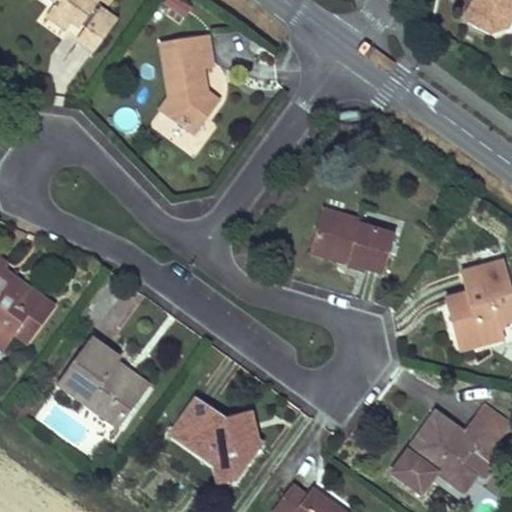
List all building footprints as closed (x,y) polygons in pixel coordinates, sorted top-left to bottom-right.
[(89,55),(114,20),(99,9),(95,14),(86,7),(100,0),(50,0),(54,3),(46,14),(63,26),(67,20),(82,30),(72,43),(89,55)] [(189,0),(163,0),(162,4),(185,16),(193,2),(189,0)] [(511,0),(483,0),(474,18),(477,25),(497,36),(511,28),(503,24),(511,7),(511,0)] [(511,7),(503,24),(511,28),(511,25),(511,7)] [(213,70),(211,36),(160,41),(167,94),(157,109),(191,135),(217,99),(205,92),(203,71),(213,70)] [(319,209),(306,250),(383,273),(394,237),(358,226),(360,222),(319,209)] [(491,315),(511,307),(511,297),(504,263),(460,272),(464,291),(444,296),(455,350),(488,343),(485,327),(491,315)] [(22,346),(49,310),(0,273),(0,271),(2,269),(0,267),(0,340),(5,334),(22,346)] [(511,321),(511,307),(491,315),(485,327),(497,325),(511,321)] [(485,327),(488,343),(500,341),(497,325),(485,327)] [(147,388),(82,341),(51,383),(116,431),(147,388)] [(466,418),(496,439),(510,418),(480,398),(466,418)] [(217,420),(190,400),(165,434),(231,483),(256,449),(217,420)] [(459,429),(430,409),(387,472),(418,493),(434,470),(462,489),(474,472),(462,463),(459,450),(472,448),(484,457),(496,439),(466,418),(459,429)] [(217,420),(256,449),(249,411),(217,420)] [(288,482),(269,508),(273,511),(345,511),(311,486),(304,495),(288,482)]
